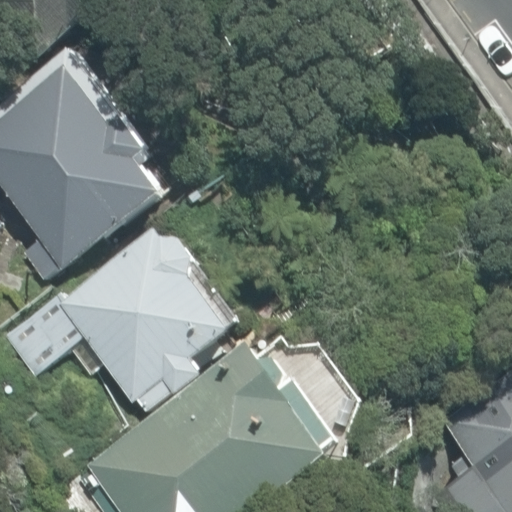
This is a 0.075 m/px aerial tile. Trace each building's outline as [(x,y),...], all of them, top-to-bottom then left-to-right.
[(0,0),(0,22),(35,67),(121,0),(0,0)] [(0,97),(0,274),(8,286),(123,206),(32,75),(0,97)] [(203,337),(124,224),(6,312),(89,422),(203,337)] [(224,511),(301,458),(216,351),(33,482),(55,511),(224,511)] [(511,511),(511,368),(401,436),(460,511),(511,511)]
